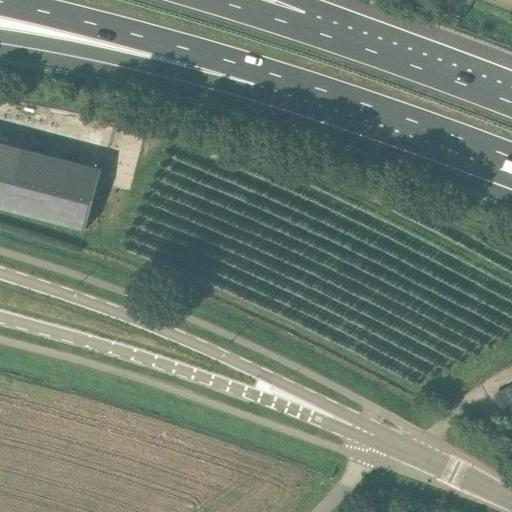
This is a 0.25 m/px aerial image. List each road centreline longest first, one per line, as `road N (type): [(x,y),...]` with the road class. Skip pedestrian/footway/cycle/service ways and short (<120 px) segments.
road 1 (secondary): [(354,428),(211,352),(0,275)]
road 2 (secondary): [(0,318),(354,428)]
road 3 (motorway): [(0,4),(296,84)]
road 4 (motorway): [(0,37),(296,84)]
road 5 (motorway): [(296,84),(511,160)]
road 6 (motorway): [(511,103),(301,27)]
road 7 (secondary): [(511,501),(375,437)]
